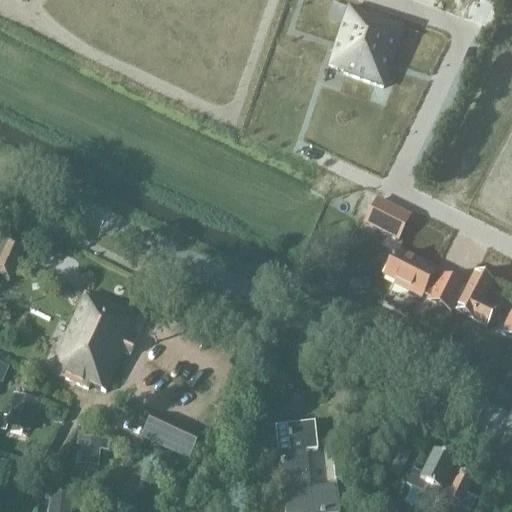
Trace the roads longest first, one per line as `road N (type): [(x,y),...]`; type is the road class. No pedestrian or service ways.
road 1 (tertiary): [(511,431),(0,171)]
road 2 (residential): [(342,203),(365,220),(511,279)]
